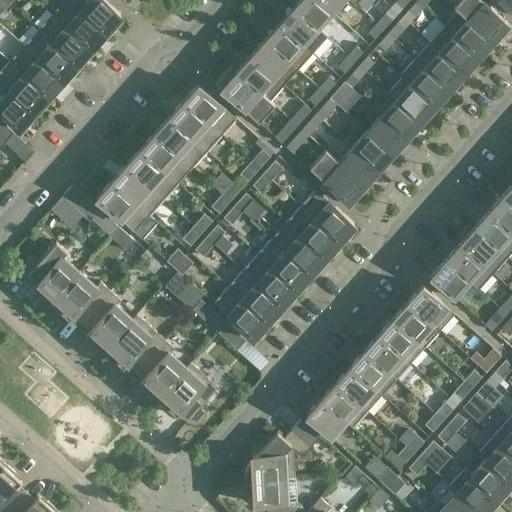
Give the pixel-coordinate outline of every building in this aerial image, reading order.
[(0,0),(0,12),(9,2),(7,0),(0,0)] [(71,0),(62,0),(52,11),(90,46),(105,30),(71,0)] [(105,0),(71,0),(105,30),(120,13),(105,0)] [(332,11),(319,0),(297,0),(293,5),(326,35),(327,34),(318,26),(332,11)] [(319,0),(332,11),(341,0),(319,0)] [(414,15),(422,5),(416,0),(415,0),(407,9),(414,15)] [(511,26),(483,0),(457,0),(453,5),(457,9),(458,8),(491,38),(490,39),(496,43),(511,26)] [(511,0),(501,0),(511,9),(511,0)] [(326,35),(293,5),(279,22),(312,51),(326,35)] [(491,38),(458,8),(457,9),(443,24),(453,32),(477,54),(490,39),(491,38)] [(52,11),(38,27),(76,62),(90,46),(52,11)] [(382,28),(391,18),(385,12),(376,21),(382,28)] [(404,26),(397,20),(387,32),(394,38),(404,26)] [(374,37),(382,28),(376,21),(367,31),(374,37)] [(312,51),(279,22),(264,38),(297,67),(312,51)] [(477,54),(453,32),(443,24),(429,40),(462,70),(469,63),(473,66),(481,57),(477,54)] [(38,27),(23,43),(62,78),(76,62),(38,27)] [(383,49),(394,38),(387,32),(377,43),(383,49)] [(297,67),(264,38),(250,54),(283,84),(297,67)] [(462,70),(429,40),(414,56),(448,86),(452,90),(460,82),(455,78),(462,70)] [(23,43),(9,60),(47,94),(62,78),(23,43)] [(354,60),(362,50),(356,44),(347,54),(354,60)] [(283,84),(250,54),(236,69),(235,70),(269,100),(269,99),(283,84)] [(343,71),(354,60),(347,54),(336,65),(343,71)] [(374,60),(367,54),(358,64),(365,70),(374,60)] [(448,86),(414,56),(400,72),(433,102),(448,86)] [(47,94),(9,60),(0,69),(0,80),(33,110),(47,94)] [(235,70),(236,69),(231,64),(215,82),(258,120),(274,103),(269,99),(269,100),(235,70)] [(356,80),(365,70),(358,64),(349,74),(356,80)] [(325,92),(335,80),(328,74),(318,86),(325,92)] [(433,102),(402,74),(388,90),(395,97),(419,118),(433,102)] [(33,110),(0,80),(0,110),(18,127),(33,110)] [(235,118),(197,83),(182,99),(221,134),(235,118)] [(314,103),(325,92),(318,86),(308,97),(314,103)] [(345,92),(338,86),(329,96),(336,102),(345,92)] [(327,112),(336,102),(329,96),(321,106),(327,112)] [(419,118),(395,97),(380,113),(405,135),(419,118)] [(221,134),(182,99),(168,115),(206,150),(221,134)] [(300,119),(311,108),(304,102),(293,113),(300,119)] [(322,118),(316,112),(305,124),(312,130),(322,118)] [(281,141),(300,119),(293,113),(274,135),(281,141)] [(405,135),(380,113),(366,129),(390,151),(405,135)] [(206,150),(168,115),(154,131),(192,166),(206,150)] [(24,160),(33,149),(0,119),(0,145),(4,141),(24,160)] [(292,151),(312,130),(305,124),(285,145),(292,151)] [(390,151),(366,129),(352,145),(376,167),(390,151)] [(192,166),(154,131),(139,147),(178,182),(192,166)] [(376,167),(352,145),(338,160),(337,161),(361,183),(362,182),(376,167)] [(178,182),(139,147),(125,163),(163,198),(178,182)] [(258,167),(270,155),(262,147),(250,160),(258,167)] [(325,148),(309,166),(352,204),(368,187),(362,182),(361,183),(337,161),(338,160),(325,148)] [(271,178),(281,167),(273,159),(262,171),(271,178)] [(248,179),(258,167),(250,160),(239,172),(248,179)] [(163,198),(125,163),(110,179),(149,214),(163,198)] [(259,191),(271,178),(262,171),(251,184),(259,191)] [(149,214),(110,179),(96,195),(134,230),(149,214)] [(230,199),(241,187),(233,179),(221,192),(230,199)] [(511,182),(502,193),(511,201),(511,182)] [(353,222),(314,188),(300,204),(338,239),(353,222)] [(242,211),(253,199),(244,191),(233,203),(242,211)] [(219,211),(230,199),(221,192),(211,204),(219,211)] [(511,201),(502,193),(488,209),(511,230),(511,201)] [(230,224),(242,211),(233,203),(222,216),(230,224)] [(338,239),(300,204),(285,220),(324,255),(338,239)] [(118,225),(99,208),(91,218),(110,235),(118,225)] [(511,249),(511,230),(488,209),(474,225),(507,255),(511,249)] [(201,232),(212,219),(204,212),(193,224),(201,232)] [(324,255),(285,220),(271,236),(309,271),(324,255)] [(213,243),(224,231),(215,223),(205,235),(213,243)] [(190,244),(201,232),(193,224),(182,236),(190,244)] [(507,255),(474,225),(459,241),(493,271),(507,255)] [(202,256),(213,243),(205,235),(193,248),(202,256)] [(309,271),(271,236),(256,252),(295,287),(309,271)] [(37,292),(49,303),(78,270),(62,255),(66,250),(55,240),(39,259),(35,257),(31,256),(27,258),(24,261),(22,266),(23,270),(26,273),(35,281),(32,285),(39,291),(37,292)] [(493,271),(459,241),(445,258),(478,287),(493,271)] [(174,266),(185,254),(177,247),(166,259),(174,266)] [(256,252),(242,268),(280,303),(295,287),(256,252)] [(193,261),(185,254),(174,266),(182,274),(193,261)] [(478,287),(445,258),(430,274),(454,296),(468,280),(477,288),(478,287)] [(280,303),(242,268),(228,285),(266,319),(280,303)] [(95,285),(78,270),(49,303),(60,313),(62,311),(69,318),(72,314),(80,322),(110,289),(100,280),(95,285)] [(170,289),(195,302),(203,287),(178,274),(170,289)] [(454,312),(422,283),(407,300),(439,329),(454,312)] [(266,319),(228,285),(213,301),(251,336),(266,319)] [(120,298),(110,289),(80,322),(88,329),(85,333),(92,339),(91,340),(102,351),(136,313),(136,312),(131,317),(115,303),(120,298)] [(506,312),(511,305),(511,297),(509,294),(499,306),(506,312)] [(439,329),(407,300),(392,316),(425,345),(439,329)] [(496,323),(506,312),(499,306),(489,317),(496,323)] [(136,313),(102,351),(114,361),(115,360),(122,366),(125,363),(134,370),(163,337),(136,313)] [(425,345),(392,316),(378,332),(410,361),(425,345)] [(509,334),(511,330),(511,316),(501,327),(509,334)] [(244,338),(225,321),(217,330),(236,347),(244,338)] [(410,361),(378,332),(364,348),(396,377),(410,361)] [(163,337),(134,370),(142,377),(139,381),(146,387),(145,389),(156,399),(190,361),(189,360),(185,365),(169,351),(173,346),(163,337)] [(492,346),(481,358),(489,366),(500,353),(492,346)] [(396,377),(364,348),(349,364),(381,393),(396,377)] [(511,365),(511,363),(505,357),(494,370),(502,377),(511,365)] [(190,361),(156,399),(168,409),(169,408),(176,414),(179,411),(188,418),(192,421),(196,421),(200,419),(203,416),(204,412),(203,407),(201,404),(218,385),(190,361)] [(381,393),(349,364),(335,380),(367,409),(381,393)] [(471,386),(481,375),(473,368),(463,379),(471,386)] [(461,398),(471,386),(463,379),(453,390),(461,398)] [(494,386),(486,379),(475,390),(483,398),(494,386)] [(367,409),(335,380),(320,396),(352,425),(367,409)] [(473,409),(483,398),(475,390),(465,402),(473,409)] [(352,425),(320,396),(305,413),(330,435),(345,419),(352,426),(352,425)] [(442,418),(452,407),(444,400),(434,411),(442,418)] [(432,430),(442,418),(434,411),(424,423),(432,430)] [(465,418),(457,411),(447,423),(455,430),(465,418)] [(243,478),(295,475),(293,450),(295,448),(302,454),(320,434),(301,417),(283,436),(276,430),(262,447),(262,452),(252,452),(252,457),(249,460),(248,461),(246,465),(244,468),(243,472),(243,474),(243,478)] [(511,423),(507,418),(492,434),(511,452),(511,423)] [(445,441),(455,430),(447,423),(437,434),(445,441)] [(413,451),(423,439),(415,432),(405,443),(413,451)] [(511,477),(511,452),(492,434),(478,451),(485,457),(510,479),(511,477)] [(403,462),(413,451),(405,443),(395,455),(403,462)] [(436,451),(428,444),(418,455),(426,462),(436,451)] [(416,473),(426,462),(418,455),(408,466),(416,473)] [(510,479),(485,457),(471,472),(464,466),(464,467),(496,495),(510,479)] [(16,472),(4,461),(0,465),(0,511),(6,511),(26,490),(18,483),(21,479),(14,473),(16,472)] [(386,486),(397,474),(389,467),(378,478),(386,486)] [(496,495),(464,467),(449,483),(481,511),(496,495)] [(394,493),(405,481),(397,474),(386,486),(394,493)] [(295,475),(243,478),(245,485),(248,492),(254,497),(254,502),(265,501),(265,507),(270,511),(304,511),(307,510),(298,502),(293,507),(286,500),(285,477),(295,476),(295,475)] [(380,503),(390,492),(381,483),(370,495),(380,503)] [(480,511),(481,511),(449,483),(435,498),(434,499),(449,511),(480,511)] [(35,497),(26,490),(6,511),(54,511),(57,509),(46,499),(45,501),(38,494),(35,497)] [(319,496),(307,510),(304,511),(327,511),(326,510),(330,505),(319,496)] [(449,511),(434,499),(422,511),(449,511)]
